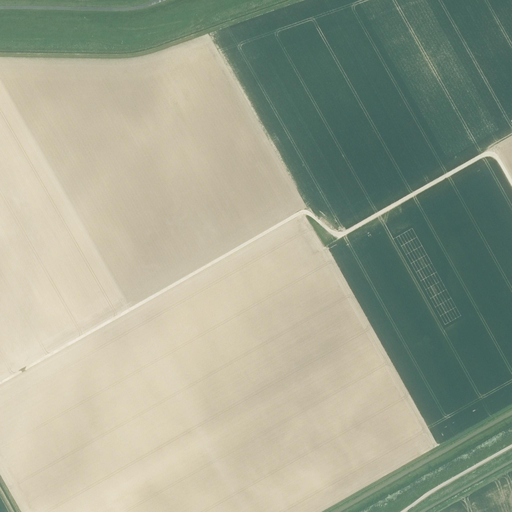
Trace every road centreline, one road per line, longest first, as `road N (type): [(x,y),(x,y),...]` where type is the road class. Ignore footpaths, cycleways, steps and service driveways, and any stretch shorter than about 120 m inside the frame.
road 1 (track): [(0,382),(304,210),(342,234),(493,153),(511,186)]
road 2 (track): [(511,422),(351,511)]
road 3 (unclassified): [(403,511),(511,445)]
